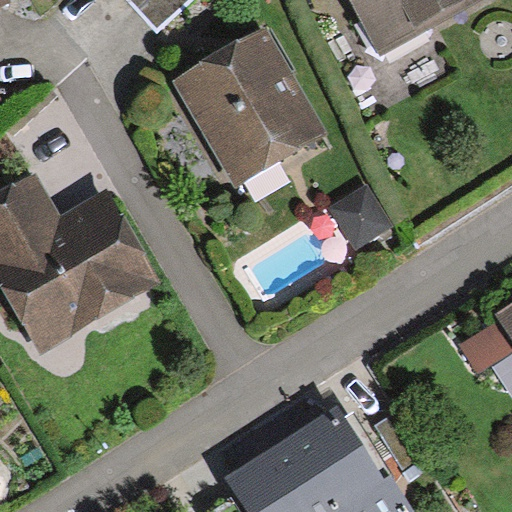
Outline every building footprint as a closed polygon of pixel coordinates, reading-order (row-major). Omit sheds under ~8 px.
[(0,0),(0,16),(14,9),(8,0),(0,0)] [(131,0),(159,30),(190,0),(131,0)] [(350,0),(381,57),(488,0),(350,0)] [(175,88),(237,190),(329,135),(268,33),(175,88)] [(0,201),(0,297),(32,360),(161,294),(111,196),(54,224),(34,185),(0,201)] [(511,347),(511,307),(494,319),(511,347)] [(403,413),(380,427),(405,469),(428,456),(403,413)] [(280,451),(226,485),(241,508),(234,511),(416,511),(396,479),(385,486),(340,414),(280,451)]
